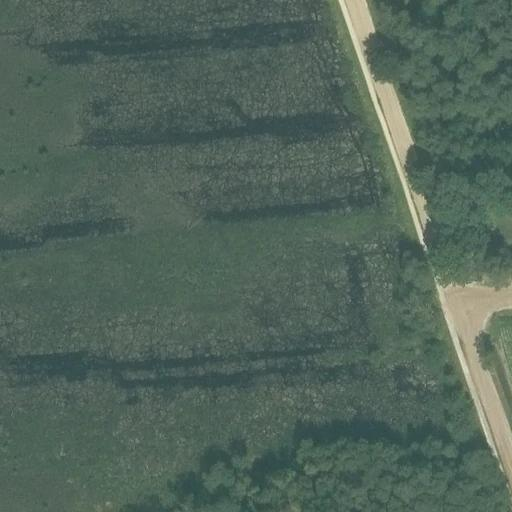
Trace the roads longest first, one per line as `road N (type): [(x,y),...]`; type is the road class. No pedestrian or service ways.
road 1 (track): [(354,0),(456,297)]
road 2 (track): [(456,297),(511,475)]
